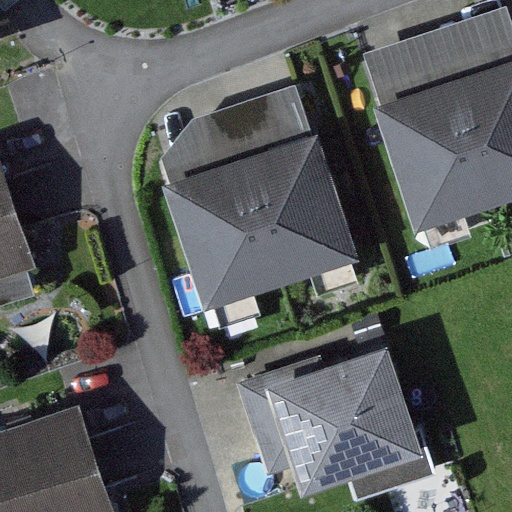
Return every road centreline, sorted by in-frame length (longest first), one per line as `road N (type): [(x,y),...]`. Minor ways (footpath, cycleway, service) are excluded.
road 1 (residential): [(115,89),(94,120),(95,140),(204,511)]
road 2 (residential): [(115,89),(347,0)]
road 3 (residential): [(26,0),(115,89)]
